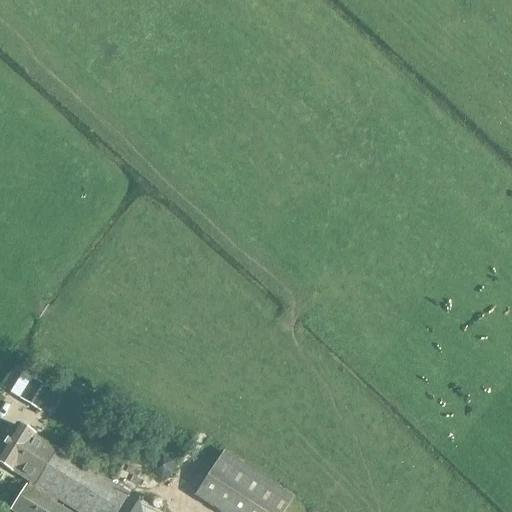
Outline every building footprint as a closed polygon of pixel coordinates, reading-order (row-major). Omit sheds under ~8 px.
[(57,394),(35,378),(20,399),(42,415),(57,394)] [(118,511),(128,496),(17,426),(0,452),(0,465),(29,484),(57,501),(58,500),(77,511),(118,511)] [(218,459),(194,496),(218,511),(283,511),(293,498),(222,452),(218,459)] [(57,501),(29,484),(13,511),(65,511),(54,505),(57,501)] [(161,511),(139,499),(131,511),(161,511)]
